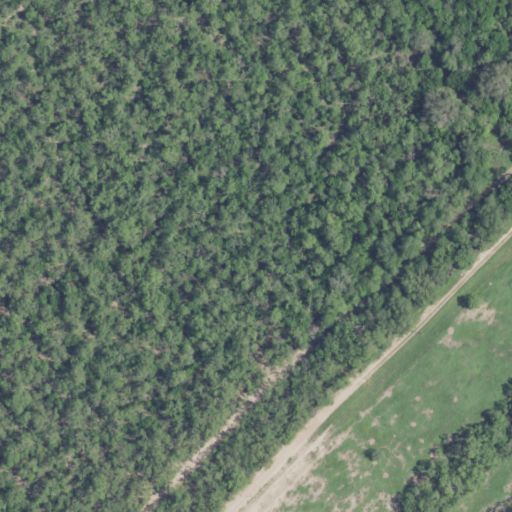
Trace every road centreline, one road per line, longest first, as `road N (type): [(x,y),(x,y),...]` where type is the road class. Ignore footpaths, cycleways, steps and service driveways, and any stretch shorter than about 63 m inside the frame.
road 1 (residential): [(225,511),(511,223)]
road 2 (residential): [(511,331),(332,511)]
